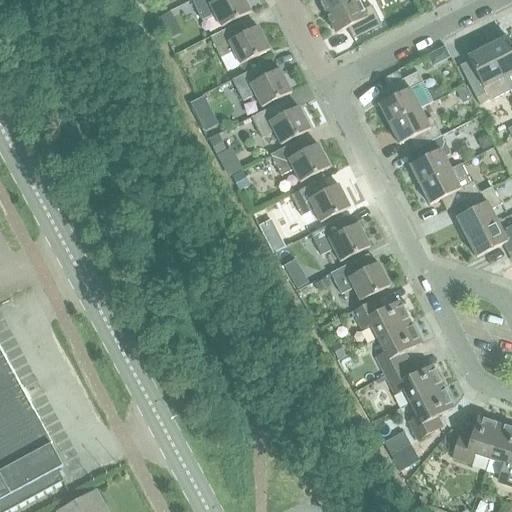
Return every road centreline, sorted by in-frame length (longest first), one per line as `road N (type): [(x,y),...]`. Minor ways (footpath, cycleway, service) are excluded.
road 1 (secondary): [(208,511),(0,127)]
road 2 (residential): [(421,273),(330,85)]
road 3 (residential): [(330,85),(493,0)]
road 4 (residential): [(421,273),(473,375),(511,390)]
